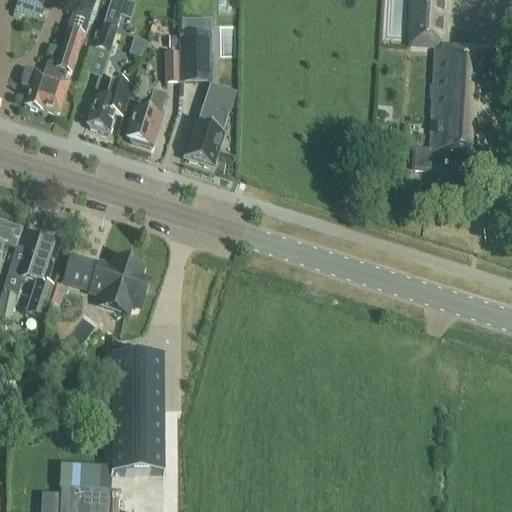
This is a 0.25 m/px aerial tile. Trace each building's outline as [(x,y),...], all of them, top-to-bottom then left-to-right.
[(37,24),(44,0),(12,0),(12,4),(16,5),(13,16),(37,24)] [(88,23),(95,0),(76,0),(71,18),(88,23)] [(115,0),(109,0),(101,28),(115,33),(125,3),(115,0)] [(411,172),(431,174),(429,197),(436,198),(435,208),(458,209),(460,176),(496,178),(503,54),(448,51),(450,0),(414,0),(411,50),(436,52),(431,156),(412,155),(411,172)] [(70,77),(86,25),(70,20),(55,69),(51,67),(48,77),(43,76),(42,78),(34,76),(24,109),(26,110),(29,112),(35,114),(39,114),(41,115),(42,113),(58,118),(68,87),(63,85),(66,75),(70,77)] [(101,28),(94,52),(108,57),(116,33),(101,28)] [(129,54),(133,39),(117,34),(112,49),(129,54)] [(211,86),(210,36),(178,37),(178,40),(178,52),(178,56),(179,56),(179,59),(178,87),(211,86)] [(178,52),(178,40),(168,40),(168,52),(178,52)] [(179,59),(179,56),(178,56),(164,56),(165,87),(178,87),(179,59)] [(131,91),(110,84),(101,81),(95,99),(94,100),(92,100),(89,110),(91,111),(86,128),(108,135),(117,107),(125,109),(131,91)] [(159,119),(163,108),(166,98),(154,93),(147,115),(134,111),(129,127),(131,127),(126,141),(130,142),(131,145),(139,148),(141,146),(151,149),(161,120),(159,119)] [(195,129),(193,128),(188,143),(190,143),(184,161),(187,162),(188,164),(195,166),(198,165),(212,170),(217,155),(218,155),(224,138),(222,137),(233,104),(206,95),(195,129)] [(0,253),(2,247),(15,252),(21,235),(8,230),(0,227),(0,253)] [(46,289),(59,247),(35,239),(22,281),(36,286),(27,316),(42,321),(44,314),(46,315),(46,310),(52,291),(46,289)] [(103,299),(111,272),(99,268),(98,270),(73,262),(65,285),(91,293),(90,295),(103,299)] [(137,310),(145,283),(138,281),(140,273),(114,265),(111,272),(103,299),(100,307),(127,315),(129,308),(137,310)] [(63,294),(52,291),(46,310),(46,315),(56,318),(63,294)] [(0,321),(9,324),(15,298),(2,295),(0,302),(0,321)] [(111,480),(164,480),(164,362),(111,362),(111,480)] [(12,405),(0,403),(0,428),(10,430),(12,405)] [(59,490),(57,511),(106,511),(107,493),(59,490)] [(112,511),(147,511),(147,495),(112,495),(112,511)]
